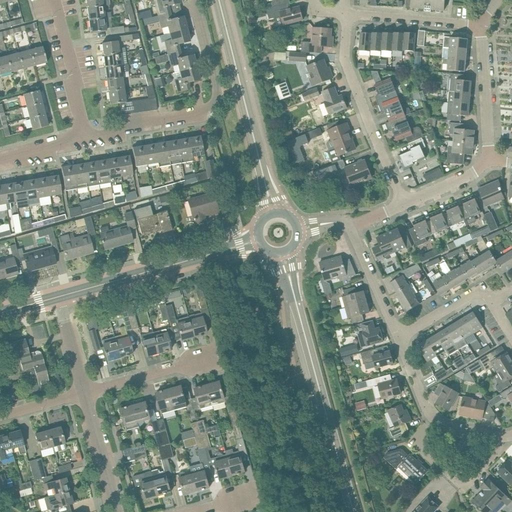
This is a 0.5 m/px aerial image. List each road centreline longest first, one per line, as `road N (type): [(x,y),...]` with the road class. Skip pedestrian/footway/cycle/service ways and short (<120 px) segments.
road 1 (secondary): [(354,511),(283,252)]
road 2 (tertiary): [(218,0),(271,212)]
road 3 (secondary): [(57,296),(258,241)]
road 4 (residential): [(402,204),(343,57),(345,13)]
road 5 (residential): [(502,437),(472,480),(458,483),(417,443),(432,418)]
road 6 (residential): [(85,137),(54,0)]
road 7 (residential): [(480,25),(345,13)]
road 8 (residential): [(480,25),(488,160)]
road 9 (residential): [(85,137),(213,105)]
road 10 (residential): [(83,393),(117,511)]
road 11 (residential): [(83,393),(199,361)]
